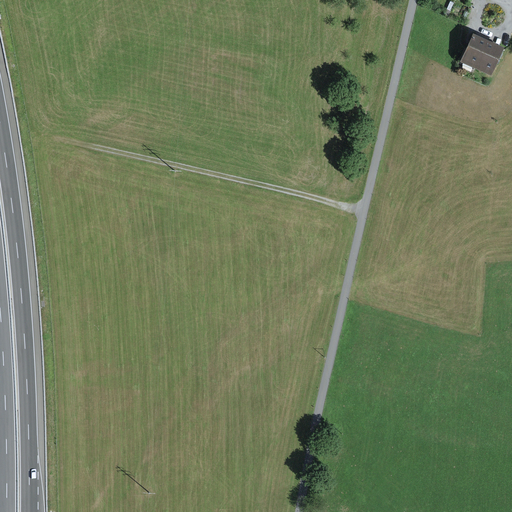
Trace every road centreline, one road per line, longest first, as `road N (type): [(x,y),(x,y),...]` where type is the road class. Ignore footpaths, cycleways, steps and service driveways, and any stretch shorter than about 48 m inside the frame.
road 1 (residential): [(297,511),(412,0)]
road 2 (motorway): [(29,511),(24,303),(0,121)]
road 3 (track): [(361,211),(88,146)]
road 4 (motorway): [(0,318),(6,511)]
